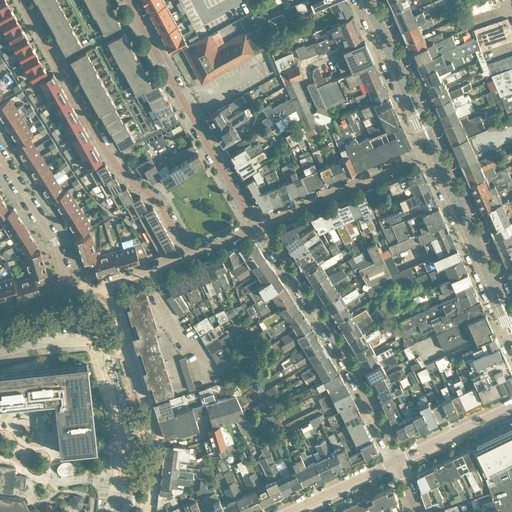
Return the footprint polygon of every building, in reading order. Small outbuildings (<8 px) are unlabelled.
[(0,0),(0,8),(8,4),(5,0),(0,0)] [(57,0),(35,0),(50,26),(60,20),(67,16),(57,0)] [(112,9),(107,0),(99,0),(89,5),(103,32),(110,28),(120,23),(114,13),(112,9)] [(163,0),(144,0),(143,1),(145,5),(148,10),(164,2),(163,0)] [(282,1),(281,0),(262,0),(262,1),(265,8),(282,1)] [(305,0),(295,5),(299,13),(307,9),(305,4),(309,2),(312,8),(320,4),(329,0),(305,0)] [(322,8),(309,13),(311,19),(313,18),(333,10),(348,3),(347,3),(346,0),(329,0),(320,4),(322,8)] [(391,0),(390,1),(394,11),(418,0),(391,0)] [(418,0),(394,11),(403,30),(431,17),(453,8),(448,0),(446,0),(436,4),(434,5),(429,7),(423,10),(421,6),(424,5),(432,1),(434,0),(418,0)] [(478,13),(483,11),(480,0),(474,2),(478,13)] [(483,11),(489,9),(485,0),(481,0),(480,0),(483,11)] [(492,0),(485,0),(489,9),(494,7),(492,0)] [(474,2),(469,4),(472,15),(478,13),(474,2)] [(348,3),(333,10),(333,11),(335,15),(337,21),(352,14),(352,12),(350,8),(349,6),(348,4),(348,3)] [(0,21),(14,14),(8,4),(0,8),(0,21)] [(150,12),(149,13),(154,22),(170,13),(165,4),(150,12)] [(466,16),(472,15),(469,4),(463,6),(466,15),(466,16)] [(200,40),(184,48),(202,81),(267,45),(260,30),(257,21),(256,21),(255,17),(252,11),(238,19),(240,21),(245,31),(224,42),(218,30),(209,35),(201,39),(200,40)] [(256,21),(266,17),(268,16),(267,12),(255,17),(256,21)] [(329,12),(320,16),(322,20),(331,17),(329,12)] [(170,13),(154,22),(159,32),(160,31),(175,23),(170,13)] [(282,13),(267,19),(270,25),(284,19),(282,13)] [(19,24),(14,14),(0,21),(0,23),(5,32),(19,24)] [(337,21),(313,31),(317,41),(325,38),(357,24),(352,14),(337,21)] [(431,17),(403,30),(407,40),(408,41),(423,34),(423,33),(421,29),(434,23),(433,22),(439,19),(437,15),(431,17)] [(462,30),(471,26),(466,16),(466,15),(457,18),(462,30)] [(67,16),(60,20),(50,26),(64,52),(75,46),(81,42),(67,16)] [(297,18),(289,21),(292,28),(300,25),(297,18)] [(505,30),(511,28),(508,18),(502,20),(505,30)] [(500,32),(505,30),(502,20),(496,22),(500,32)] [(500,32),(496,22),(491,24),(494,34),(500,32)] [(24,33),(19,24),(5,32),(10,41),(24,33)] [(303,45),(295,49),(299,59),(305,57),(305,58),(317,52),(318,54),(326,51),(344,43),(362,35),(357,24),(325,38),(317,41),(313,43),(306,46),(303,45)] [(489,36),(494,34),(491,24),(485,26),(489,36)] [(161,33),(160,34),(165,43),(181,34),(176,25),(161,33)] [(489,36),(485,26),(480,28),(483,38),(489,36)] [(478,40),(483,38),(480,28),(474,30),(475,32),(478,40)] [(123,30),(114,35),(106,39),(121,66),(124,64),(125,64),(128,62),(137,57),(131,44),(129,40),(123,30)] [(509,41),(505,30),(500,32),(504,43),(509,41)] [(426,39),(423,34),(408,41),(412,52),(444,37),(442,32),(426,39)] [(504,43),(500,32),(494,34),(498,45),(504,43)] [(30,43),(24,33),(10,41),(16,51),(30,43)] [(165,43),(170,53),(183,46),(187,44),(181,34),(165,43)] [(498,45),(494,34),(489,36),(492,47),(498,45)] [(449,35),(444,37),(412,52),(417,62),(454,46),(449,35)] [(492,47),(489,36),(483,38),(487,49),(492,47)] [(473,38),(454,46),(417,62),(422,73),(438,66),(462,56),(475,50),(480,48),(476,38),(474,39),(473,38)] [(487,49),(483,38),(478,40),(481,49),(481,50),(487,49)] [(347,56),(336,60),(342,75),(342,76),(374,62),(371,55),(368,57),(366,52),(369,51),(367,47),(364,41),(364,40),(342,49),(342,50),(345,55),(346,54),(347,56)] [(35,53),(30,43),(16,51),(21,61),(35,53)] [(481,49),(480,48),(475,50),(480,61),(485,59),(481,50),(481,49)] [(100,75),(85,49),(79,53),(68,59),(83,85),(94,79),(100,75)] [(21,61),(26,71),(41,63),(35,53),(21,61)] [(290,53),(274,60),(279,72),(295,65),(290,53)] [(438,66),(422,73),(427,85),(442,78),(451,74),(449,69),(464,62),(462,56),(438,66)] [(152,85),(151,83),(144,71),(142,67),(137,57),(128,62),(125,64),(124,64),(121,66),(135,93),(144,89),(150,86),(152,85)] [(504,58),(498,60),(502,71),(507,69),(508,69),(504,58)] [(485,59),(480,61),(484,72),(489,69),(487,64),(485,59)] [(498,60),(493,62),(496,73),(502,71),(498,60)] [(328,82),(317,87),(322,98),(379,73),(374,62),(342,76),(342,75),(333,79),(333,80),(330,81),(328,82)] [(493,62),(487,64),(489,69),(491,75),(496,73),(493,62)] [(46,72),(41,63),(26,71),(32,80),(46,72)] [(295,65),(279,72),(284,84),(295,79),(301,76),(298,64),(295,65)] [(511,80),(511,81),(507,69),(502,71),(496,73),(491,75),(493,79),(495,83),(497,88),(500,96),(511,92),(511,80)] [(442,78),(427,85),(431,94),(431,95),(447,88),(447,87),(445,84),(461,76),(459,70),(451,74),(442,78)] [(44,91),(58,83),(53,73),(38,81),(44,91)] [(349,97),(352,96),(383,83),(379,73),(322,98),(325,108),(341,101),(349,97)] [(321,74),(312,77),(314,82),(317,87),(322,77),(321,74)] [(98,111),(99,110),(108,105),(114,102),(100,75),(94,79),(83,85),(98,111)] [(322,77),(317,87),(328,82),(325,76),(322,77)] [(295,79),(284,84),(285,86),(289,96),(298,85),(295,79)] [(156,81),(151,83),(152,85),(150,86),(144,89),(148,97),(154,94),(163,89),(158,80),(156,81)] [(326,109),(326,108),(325,108),(322,98),(317,87),(314,82),(306,85),(315,105),(317,106),(326,109)] [(63,92),(58,83),(44,91),(49,100),(63,92)] [(383,83),(352,96),(354,102),(364,98),(366,103),(373,99),(374,101),(388,95),(383,83)] [(447,88),(431,95),(432,95),(436,104),(462,93),(462,92),(472,88),(470,83),(449,92),(447,89),(447,88)] [(298,85),(289,96),(290,96),(292,101),(300,91),(298,85)] [(490,92),(486,93),(491,104),(494,103),(497,102),(501,99),(500,96),(497,88),(490,92)] [(158,103),(167,98),(163,89),(154,94),(148,97),(152,106),(155,104),(156,104),(158,103)] [(254,90),(245,93),(247,98),(256,94),(254,90)] [(300,91),(292,101),(294,107),(302,97),(300,91)] [(69,102),(63,92),(49,100),(55,110),(69,102)] [(511,92),(500,96),(501,99),(504,105),(511,101),(511,92)] [(464,97),(462,93),(436,104),(440,113),(470,100),(468,95),(464,97)] [(378,110),(392,104),(388,95),(374,101),(361,107),(358,108),(345,113),(349,123),(355,120),(362,117),(378,110)] [(241,96),(206,116),(213,128),(228,119),(225,114),(245,102),(241,96)] [(267,115),(261,119),(265,126),(268,125),(273,122),(274,121),(295,109),(294,107),(292,101),(290,96),(272,107),(269,102),(262,106),(267,115)] [(302,97),(294,107),(295,109),(297,112),(305,102),(302,97)] [(10,98),(0,104),(0,116),(15,107),(10,98)] [(172,107),(167,98),(158,103),(156,104),(155,104),(152,106),(157,115),(160,113),(161,113),(163,112),(172,107)] [(501,99),(497,102),(501,111),(506,110),(504,105),(501,99)] [(474,108),(470,100),(440,113),(445,125),(468,115),(467,113),(475,110),(474,108)] [(74,112),(69,102),(55,110),(60,120),(74,112)] [(117,112),(118,112),(113,104),(115,103),(114,102),(108,105),(99,110),(98,111),(103,120),(117,112)] [(305,102),(297,112),(299,118),(307,108),(305,102)] [(366,127),(370,136),(392,127),(401,123),(392,104),(378,110),(362,117),(366,125),(381,118),(382,120),(366,127)] [(228,119),(213,128),(223,145),(239,135),(233,125),(253,113),(249,106),(228,119)] [(326,109),(317,106),(316,111),(329,116),(326,109)] [(15,107),(0,116),(6,125),(21,116),(15,107)] [(160,113),(157,115),(161,125),(167,121),(177,116),(172,107),(163,112),(161,113),(160,113)] [(307,108),(299,118),(302,124),(310,114),(307,108)] [(26,119),(35,113),(33,109),(27,113),(23,116),(26,119)] [(295,109),(274,121),(280,129),(299,118),(297,112),(295,109)] [(316,111),(310,114),(316,126),(331,119),(329,116),(316,111)] [(80,121),(74,112),(60,120),(65,129),(80,121)] [(108,130),(110,129),(119,123),(125,120),(124,119),(123,120),(118,112),(117,112),(103,120),(108,130)] [(345,113),(334,119),(339,131),(356,170),(402,149),(409,147),(410,144),(404,131),(401,123),(392,127),(370,136),(364,139),(361,141),(358,142),(357,139),(356,136),(354,133),(353,130),(351,127),(349,123),(345,113)] [(310,114),(302,124),(303,127),(305,131),(313,127),(316,126),(310,114)] [(468,115),(445,125),(449,134),(481,120),(479,116),(470,120),(468,115)] [(21,116),(6,125),(11,134),(27,125),(21,116)] [(511,140),(511,123),(510,119),(485,129),(453,143),(462,162),(477,155),(476,154),(492,147),(495,148),(511,140)] [(115,137),(124,132),(130,129),(125,120),(119,123),(110,129),(115,137)] [(485,129),(481,120),(449,134),(453,143),(485,129)] [(85,131),(80,121),(65,129),(71,139),(85,131)] [(273,122),(268,125),(271,130),(276,127),(273,122)] [(180,123),(171,129),(173,133),(178,131),(183,128),(180,123)] [(27,125),(11,134),(17,144),(31,138),(34,136),(27,125)] [(303,127),(285,137),(290,146),(298,142),(306,137),(303,132),(305,131),(303,127)] [(305,131),(303,132),(306,137),(315,133),(313,127),(305,131)] [(130,129),(124,132),(115,137),(119,146),(129,141),(135,138),(130,129)] [(91,141),(85,131),(71,139),(76,149),(91,141)] [(339,158),(346,174),(356,170),(339,131),(332,133),(336,142),(340,151),(342,157),(339,158)] [(162,134),(151,140),(154,146),(165,139),(164,139),(162,134)] [(31,138),(17,144),(18,144),(14,147),(19,155),(35,145),(31,138)] [(82,159),(96,151),(91,141),(76,149),(82,159)] [(331,141),(327,143),(329,149),(328,149),(333,161),(330,162),(329,163),(336,178),(337,178),(346,174),(339,158),(331,141)] [(244,146),(229,155),(233,162),(233,163),(235,165),(250,156),(262,149),(259,143),(252,147),(251,148),(248,143),(244,146)] [(132,144),(122,149),(121,150),(124,154),(134,148),(132,144)] [(193,144),(183,150),(194,168),(204,163),(193,144)] [(35,145),(19,155),(25,165),(41,155),(35,145)] [(492,147),(476,154),(477,155),(477,156),(495,149),(495,148),(492,147)] [(124,154),(128,159),(137,154),(135,149),(134,148),(124,154)] [(318,149),(312,151),(314,155),(319,167),(326,183),(336,178),(329,163),(325,164),(318,149)] [(185,174),(194,168),(183,150),(173,155),(185,174)] [(250,156),(235,165),(235,167),(237,169),(241,176),(260,165),(258,161),(266,156),(263,150),(251,158),(250,156)] [(102,160),(96,151),(82,159),(87,168),(102,160)] [(308,151),(303,153),(318,186),(320,185),(326,183),(319,167),(316,168),(308,151)] [(302,174),(301,175),(307,191),(315,187),(315,188),(318,186),(303,153),(298,155),(306,172),(302,174)] [(466,173),(498,158),(496,153),(479,161),(477,156),(477,155),(462,162),(466,173)] [(41,155),(25,165),(31,174),(47,164),(41,155)] [(175,180),(185,174),(173,155),(164,161),(175,180)] [(150,157),(149,158),(160,176),(165,185),(175,180),(164,161),(155,166),(150,157)] [(160,176),(149,158),(135,167),(134,167),(141,174),(145,172),(151,182),(160,176)] [(500,163),(498,158),(466,173),(471,183),(495,173),(493,167),(500,163)] [(285,200),(291,198),(284,182),(281,183),(275,169),(273,170),(268,160),(265,162),(266,164),(282,202),(285,201),(285,200)] [(292,162),(286,164),(299,194),(302,194),(301,193),(307,191),(300,175),(298,176),(292,162)] [(89,171),(97,184),(112,176),(104,163),(89,171)] [(47,164),(31,174),(37,184),(53,173),(47,164)] [(267,189),(274,205),(280,203),(282,202),(266,164),(261,166),(270,188),(267,189)] [(284,182),(291,198),(296,195),(296,196),(299,194),(286,164),(281,166),(287,181),(284,182)] [(258,168),(242,178),(260,208),(264,209),(274,205),(267,189),(265,184),(260,186),(258,181),(263,179),(258,168)] [(495,173),(471,183),(475,192),(491,186),(495,184),(501,181),(510,177),(506,168),(495,173)] [(418,169),(413,171),(365,192),(369,201),(395,189),(425,177),(424,176),(422,170),(418,169)] [(53,173),(37,184),(43,193),(59,183),(53,173)] [(114,175),(112,176),(97,184),(97,185),(100,184),(107,197),(121,188),(114,175)] [(411,188),(413,193),(429,186),(425,177),(395,189),(398,194),(411,188)] [(491,186),(475,192),(483,210),(501,202),(504,201),(499,190),(509,186),(509,187),(511,186),(511,180),(510,177),(501,181),(495,184),(491,186)] [(65,192),(59,183),(43,193),(49,202),(53,200),(68,190),(65,192)] [(118,207),(133,199),(126,186),(121,188),(107,197),(107,198),(111,195),(118,207)] [(404,208),(433,195),(429,186),(413,193),(400,199),(404,208)] [(53,200),(59,209),(74,199),(68,190),(53,200)] [(357,195),(355,196),(370,230),(375,228),(371,219),(374,217),(370,208),(363,193),(357,195)] [(437,204),(433,195),(404,208),(378,219),(382,228),(408,217),(421,211),(437,204)] [(125,205),(132,217),(147,209),(139,196),(138,196),(135,198),(133,199),(118,207),(119,209),(125,205)] [(352,197),(347,200),(353,215),(357,214),(365,232),(370,230),(355,196),(352,197)] [(59,209),(65,218),(80,208),(74,199),(59,209)] [(339,203),(337,204),(349,233),(350,236),(355,234),(352,226),(356,225),(352,216),(353,215),(347,200),(339,203)] [(501,202),(483,210),(491,229),(511,220),(511,201),(510,203),(509,201),(502,204),(501,202)] [(0,217),(10,211),(9,210),(4,202),(0,203),(0,217)] [(334,205),(328,208),(335,223),(343,243),(352,240),(350,236),(349,233),(337,204),(334,205)] [(444,221),(437,204),(421,211),(408,217),(382,228),(386,237),(387,239),(395,236),(398,241),(444,221)] [(145,228),(160,220),(152,206),(147,209),(132,217),(133,218),(138,215),(145,228)] [(19,217),(13,207),(9,210),(10,211),(0,217),(0,220),(4,226),(19,217)] [(65,218),(71,227),(86,218),(80,208),(65,218)] [(322,210),(320,211),(327,227),(334,240),(336,243),(337,245),(342,242),(339,238),(332,225),(335,223),(328,208),(322,210)] [(317,213),(309,216),(318,230),(321,229),(329,243),(334,240),(327,227),(320,211),(317,212),(317,213)] [(10,236),(25,226),(19,217),(4,226),(10,236)] [(92,226),(86,218),(71,227),(76,236),(92,226)] [(307,220),(305,218),(279,229),(278,229),(277,233),(283,242),(298,231),(296,228),(307,220)] [(153,242),(168,234),(160,220),(145,228),(153,242)] [(511,220),(491,229),(495,238),(511,231),(511,220)] [(402,250),(423,241),(448,230),(444,221),(398,241),(387,246),(389,249),(391,254),(402,250)] [(31,235),(25,226),(10,236),(16,245),(31,235)] [(300,234),(298,231),(283,242),(287,247),(288,249),(315,231),(312,226),(300,234)] [(438,249),(440,254),(456,247),(448,230),(423,241),(429,253),(438,249)] [(318,236),(315,231),(288,249),(290,252),(294,257),(309,247),(307,244),(318,236)] [(511,231),(495,238),(499,247),(511,241),(511,231)] [(176,248),(168,234),(153,242),(160,255),(176,248)] [(22,254),(37,245),(31,235),(16,245),(22,254)] [(73,241),(77,251),(94,246),(91,235),(83,238),(73,241)] [(148,259),(149,259),(146,254),(144,249),(143,247),(140,242),(138,239),(139,239),(138,239),(137,239),(138,242),(134,243),(135,245),(124,249),(129,265),(139,262),(139,260),(147,257),(148,259)] [(244,258),(258,248),(254,242),(255,242),(251,241),(223,254),(228,266),(239,262),(238,261),(244,257),(244,258)] [(294,257),(299,264),(325,246),(322,241),(310,249),(309,247),(294,257)] [(511,241),(499,247),(503,255),(511,251),(511,241)] [(369,251),(374,262),(382,258),(380,253),(375,242),(367,245),(369,251)] [(336,243),(329,246),(333,254),(340,250),(336,243)] [(85,261),(87,270),(97,257),(94,246),(77,251),(80,262),(85,261)] [(325,246),(299,264),(304,271),(324,259),(321,256),(329,251),(325,246)] [(426,270),(459,255),(456,247),(440,254),(422,261),(426,270)] [(244,258),(246,261),(233,268),(236,273),(264,256),(259,248),(258,248),(244,258)] [(118,269),(129,265),(124,249),(113,252),(118,269)] [(389,249),(380,253),(382,258),(391,254),(389,249)] [(324,259),(304,271),(304,272),(311,282),(326,271),(324,268),(337,260),(336,259),(343,255),(340,250),(333,254),(324,259)] [(365,250),(360,252),(360,253),(364,258),(367,265),(374,262),(369,251),(366,252),(365,250)] [(4,251),(2,254),(8,259),(10,255),(4,251)] [(25,266),(43,261),(40,251),(22,256),(25,266)] [(511,251),(503,255),(509,269),(511,267),(511,251)] [(102,255),(108,272),(118,269),(113,252),(102,255)] [(97,257),(87,270),(95,267),(97,275),(108,272),(102,255),(97,257)] [(220,255),(211,259),(218,274),(222,284),(223,287),(226,286),(227,287),(229,286),(223,271),(226,269),(220,255)] [(236,273),(231,277),(233,281),(239,277),(239,279),(254,270),(256,273),(257,274),(271,266),(270,264),(264,256),(236,273)] [(352,257),(347,260),(352,268),(356,265),(355,262),(352,257)] [(429,271),(435,284),(466,271),(460,257),(429,271)] [(363,258),(355,262),(356,265),(359,268),(367,265),(363,258)] [(359,268),(367,281),(369,285),(390,276),(382,258),(374,262),(367,265),(359,268)] [(211,259),(203,262),(216,292),(220,290),(219,286),(222,284),(218,274),(211,259)] [(43,261),(25,266),(29,278),(34,276),(45,283),(42,274),(46,273),(43,261)] [(216,292),(203,262),(193,267),(199,282),(200,282),(204,280),(211,294),(216,292)] [(259,278),(241,289),(244,294),(249,292),(277,274),(271,266),(257,274),(259,278)] [(411,266),(390,276),(369,285),(370,286),(372,290),(374,293),(415,275),(411,266)] [(199,282),(193,267),(183,271),(196,300),(201,298),(195,284),(199,283),(199,282)] [(311,282),(317,291),(346,272),(342,267),(329,276),(326,271),(311,282)] [(183,271),(174,275),(181,290),(185,289),(191,303),(196,300),(183,271)] [(431,290),(413,298),(415,304),(439,293),(470,280),(466,271),(435,284),(429,287),(431,290)] [(349,278),(346,272),(317,291),(322,300),(323,301),(339,291),(338,290),(336,286),(349,278)] [(415,277),(417,283),(427,279),(425,273),(416,277),(415,277)] [(283,283),(277,274),(249,292),(255,300),(283,283)] [(177,292),(181,290),(174,275),(165,279),(172,294),(178,303),(183,310),(188,307),(177,292)] [(24,279),(29,296),(40,293),(37,285),(45,283),(34,276),(29,278),(24,279)] [(1,282),(6,298),(16,295),(11,278),(1,282)] [(11,278),(16,295),(17,295),(18,300),(29,296),(24,279),(14,282),(13,278),(11,278)] [(470,280),(439,293),(442,300),(457,294),(458,296),(474,288),(470,280)] [(259,309),(288,291),(284,284),(283,283),(255,300),(248,305),(245,306),(250,314),(259,309)] [(144,286),(122,293),(128,313),(150,307),(144,286)] [(323,301),(330,311),(357,294),(359,293),(356,287),(342,296),(339,291),(323,301)] [(458,296),(399,322),(403,330),(405,329),(410,327),(478,297),(474,288),(458,296)] [(288,291),(259,309),(262,313),(277,304),(280,307),(293,299),(288,291)] [(166,298),(173,307),(178,303),(172,294),(166,298)] [(361,300),(357,294),(330,311),(335,320),(336,321),(350,312),(347,308),(361,300)] [(478,297),(430,318),(436,332),(484,311),(478,297)] [(280,309),(258,322),(263,330),(265,329),(298,307),(294,300),(293,299),(280,307),(280,309)] [(184,313),(183,310),(178,303),(173,307),(179,316),(184,313)] [(382,306),(388,316),(393,314),(387,303),(382,306)] [(388,316),(382,306),(378,309),(383,319),(388,316)] [(150,307),(128,313),(135,334),(131,335),(132,336),(134,342),(138,356),(160,349),(156,335),(154,329),(157,328),(150,307)] [(298,307),(265,329),(270,336),(290,324),(291,325),(305,317),(304,316),(298,307)] [(223,309),(215,312),(220,322),(227,317),(224,310),(223,309)] [(336,322),(342,331),(369,314),(365,309),(353,317),(350,313),(350,312),(336,321),(336,322)] [(443,350),(474,336),(476,342),(494,334),(484,311),(436,332),(435,333),(443,350)] [(372,320),(369,314),(342,331),(348,340),(362,331),(361,331),(359,327),(372,320)] [(348,340),(354,350),(381,333),(391,327),(394,325),(388,316),(383,319),(387,324),(378,329),(377,328),(365,336),(362,332),(362,331),(348,340)] [(294,329),(271,343),(274,349),(311,326),(305,317),(291,325),(294,329)] [(209,319),(201,324),(206,331),(212,327),(214,326),(209,319)] [(200,335),(206,331),(199,320),(193,325),(200,335)] [(401,335),(394,325),(391,327),(397,338),(401,335)] [(311,326),(274,349),(277,354),(300,340),(302,343),(316,335),(312,328),(311,326)] [(206,331),(200,335),(205,344),(217,336),(212,327),(206,331)] [(403,330),(399,332),(403,339),(408,337),(407,335),(405,329),(403,330)] [(217,336),(205,344),(210,352),(232,339),(228,333),(219,339),(217,336)] [(385,339),(381,333),(354,350),(359,359),(374,350),(374,349),(372,346),(385,339)] [(304,348),(281,362),(284,368),(322,344),(317,336),(316,335),(302,343),(302,345),(304,348)] [(408,337),(403,339),(407,346),(413,343),(410,336),(408,337)] [(462,354),(464,359),(472,355),(473,356),(499,344),(495,336),(470,347),(472,350),(462,354)] [(232,339),(210,352),(215,361),(234,349),(237,347),(232,339)] [(312,362),(327,353),(322,344),(282,369),(285,373),(297,366),(310,358),(312,362)] [(468,369),(503,354),(499,344),(473,356),(472,355),(464,359),(465,360),(457,363),(460,370),(467,367),(468,369)] [(359,359),(364,369),(393,353),(390,348),(377,355),(374,351),(374,350),(359,359)] [(160,349),(138,356),(145,377),(167,370),(160,349)] [(234,349),(215,361),(221,370),(234,362),(232,359),(237,355),(234,349)] [(314,365),(301,373),(304,378),(332,361),(327,353),(312,362),(314,365)] [(393,353),(364,369),(369,379),(385,370),(383,366),(387,364),(389,366),(397,362),(393,353)] [(468,369),(468,370),(472,379),(478,376),(507,363),(503,354),(468,369)] [(418,355),(414,357),(418,362),(421,366),(424,365),(418,355)] [(445,355),(434,360),(439,371),(450,365),(445,355)] [(179,359),(182,369),(188,367),(185,357),(179,359)] [(332,361),(304,378),(306,382),(313,379),(315,382),(337,369),(332,361)] [(221,370),(226,378),(235,373),(232,368),(236,366),(234,362),(221,370)] [(430,362),(424,365),(425,367),(426,367),(427,368),(428,372),(433,370),(430,362)] [(478,376),(472,379),(476,387),(496,378),(496,379),(511,372),(507,363),(478,376)] [(87,364),(0,373),(0,405),(54,400),(60,453),(96,449),(87,364)] [(182,369),(185,380),(191,378),(188,367),(182,369)] [(369,379),(374,388),(394,379),(404,374),(401,367),(387,375),(385,370),(369,379)] [(417,371),(416,371),(419,376),(428,372),(427,368),(426,367),(425,367),(417,371)] [(167,370),(145,377),(151,398),(173,391),(167,370)] [(338,371),(309,387),(311,392),(326,384),(328,389),(343,381),(338,372),(339,372),(338,371)] [(511,373),(511,372),(496,379),(496,378),(476,387),(482,399),(501,390),(511,385),(511,373)] [(463,374),(459,376),(465,390),(472,404),(480,400),(473,386),(470,388),(465,377),(463,374)] [(416,375),(410,378),(413,384),(419,381),(416,375)] [(455,377),(451,379),(464,408),(472,404),(465,390),(462,391),(455,377)] [(189,390),(195,388),(191,378),(185,380),(189,390)] [(394,379),(374,388),(380,400),(399,390),(402,389),(399,384),(397,385),(394,379)] [(453,395),(450,396),(457,411),(464,408),(451,379),(447,381),(453,395)] [(228,381),(222,383),(225,392),(224,393),(225,398),(233,396),(230,390),(228,381)] [(331,393),(318,399),(321,405),(349,391),(343,381),(328,389),(331,393)] [(260,383),(254,386),(258,394),(262,392),(264,391),(260,383)] [(419,383),(413,386),(415,392),(422,389),(419,383)] [(236,384),(231,387),(237,397),(242,394),(240,391),(236,384)] [(254,386),(244,393),(245,395),(247,400),(254,396),(258,394),(254,386)] [(441,401),(448,416),(457,411),(450,396),(446,386),(440,389),(445,399),(441,401)] [(405,388),(402,389),(399,390),(402,396),(408,393),(405,388)] [(263,395),(266,400),(272,396),(270,391),(263,395)] [(349,391),(321,405),(323,410),(336,404),(338,408),(339,408),(354,400),(349,391)] [(431,391),(426,393),(431,405),(430,406),(437,420),(438,420),(448,416),(441,401),(438,394),(434,396),(431,391)] [(212,392),(202,395),(204,401),(204,402),(206,401),(207,404),(215,401),(212,392)] [(182,395),(153,403),(158,419),(173,414),(170,405),(184,401),(182,395)] [(245,395),(235,399),(239,407),(249,402),(247,400),(245,395)] [(424,409),(420,411),(427,425),(437,420),(430,406),(425,395),(419,398),(424,409)] [(173,414),(158,419),(164,438),(177,434),(177,436),(199,430),(194,416),(203,414),(202,410),(207,408),(213,427),(219,425),(225,423),(234,420),(244,417),(240,409),(235,399),(234,397),(233,396),(225,398),(215,401),(207,404),(173,414)] [(269,406),(276,403),(272,396),(266,400),(269,406)] [(391,397),(381,402),(398,439),(407,435),(401,419),(391,397)] [(331,422),(358,410),(354,400),(339,408),(340,411),(328,417),(331,422)] [(404,401),(398,404),(405,417),(401,419),(407,435),(418,430),(406,404),(404,401)] [(418,430),(427,425),(420,411),(418,405),(414,407),(411,402),(406,404),(418,430)] [(273,406),(266,410),(268,415),(275,412),(273,406)] [(347,426),(362,418),(358,410),(331,422),(333,427),(345,422),(347,426)] [(281,411),(269,417),(275,429),(282,425),(279,419),(283,417),(281,412),(281,411)] [(319,420),(317,416),(307,420),(309,423),(310,425),(319,420)] [(244,417),(234,420),(237,427),(240,433),(249,428),(244,417)] [(344,434),(339,436),(341,439),(342,441),(368,429),(363,420),(362,418),(347,426),(348,428),(350,431),(344,434)] [(234,420),(225,423),(228,431),(237,427),(234,420)] [(213,427),(208,428),(211,439),(214,450),(223,446),(225,445),(232,442),(228,431),(225,423),(219,425),(213,427)] [(310,425),(309,423),(300,427),(303,432),(311,428),(310,425)] [(285,431),(282,425),(275,429),(278,435),(285,431)] [(368,429),(342,441),(346,451),(351,449),(349,444),(355,442),(357,446),(372,439),(368,429)] [(488,484),(489,488),(511,476),(511,429),(473,448),(480,464),(483,472),(488,484)] [(332,433),(327,436),(334,451),(342,466),(351,461),(346,451),(342,441),(341,439),(336,441),(332,433)] [(279,438),(273,440),(282,459),(278,461),(292,490),(302,485),(291,462),(279,438)] [(362,456),(377,449),(372,439),(357,446),(362,456)] [(324,441),(319,443),(332,470),(342,466),(334,451),(330,453),(324,441)] [(236,450),(232,442),(223,446),(227,454),(236,450)] [(321,476),(323,475),(332,470),(319,443),(314,445),(320,458),(316,460),(314,460),(311,453),(310,454),(321,476)] [(164,446),(163,455),(163,456),(195,459),(195,454),(189,453),(189,446),(188,446),(173,444),(172,447),(164,446)] [(265,446),(260,449),(261,452),(282,495),(292,490),(278,461),(274,463),(265,446)] [(346,451),(351,461),(362,456),(357,446),(351,449),(346,451)] [(473,448),(463,452),(478,482),(482,480),(476,466),(480,464),(473,448)] [(291,462),(302,485),(311,480),(298,453),(296,449),(291,451),(293,455),(295,459),(291,462)] [(303,451),(298,453),(311,480),(321,476),(310,454),(306,456),(303,451)] [(264,484),(272,499),(273,498),(282,495),(261,452),(258,457),(259,458),(257,459),(268,482),(265,484),(264,484)] [(455,456),(454,457),(461,473),(466,471),(475,490),(480,487),(478,482),(463,452),(459,454),(455,456)] [(163,456),(162,464),(178,466),(185,467),(186,463),(194,465),(195,459),(163,456)] [(220,458),(216,460),(222,471),(223,473),(228,470),(222,457),(220,458)] [(456,476),(461,473),(454,457),(444,462),(443,462),(457,491),(459,494),(462,500),(466,498),(462,489),(463,489),(456,476)] [(248,474),(244,466),(242,460),(237,463),(244,477),(248,474)] [(263,504),(272,499),(264,484),(262,485),(251,462),(244,466),(248,474),(263,504)] [(433,467),(441,483),(446,481),(452,493),(457,491),(443,462),(440,463),(433,467)] [(162,464),(161,473),(192,478),(197,478),(196,474),(193,473),(178,471),(178,466),(162,464)] [(0,465),(0,491),(12,493),(13,486),(24,488),(26,476),(14,474),(15,468),(0,465)] [(426,470),(423,471),(431,487),(438,500),(441,507),(444,506),(441,500),(443,499),(437,485),(441,483),(433,467),(427,470),(426,470)] [(235,481),(230,470),(228,470),(223,473),(224,476),(225,478),(228,485),(235,481)] [(224,476),(223,473),(222,471),(215,474),(218,479),(224,476)] [(438,501),(438,500),(432,503),(426,490),(431,487),(423,471),(421,472),(417,474),(416,478),(428,511),(441,507),(438,501)] [(176,488),(177,481),(192,483),(192,478),(161,473),(159,483),(160,483),(160,486),(159,486),(171,487),(176,488)] [(244,477),(243,477),(250,491),(246,492),(245,493),(252,509),(263,504),(248,474),(244,477)] [(511,476),(489,488),(491,492),(495,504),(497,511),(499,511),(511,507),(511,476)] [(199,491),(208,492),(207,489),(202,479),(201,479),(199,491)] [(235,481),(228,485),(229,486),(241,511),(245,511),(252,509),(245,493),(242,495),(235,481)] [(172,494),(171,491),(171,487),(159,486),(158,493),(172,494)] [(212,486),(207,489),(208,492),(218,511),(229,511),(225,502),(221,504),(212,486)] [(241,511),(229,486),(224,489),(230,500),(225,502),(229,511),(241,511)] [(379,493),(384,504),(398,499),(393,486),(379,493)] [(183,491),(181,489),(176,488),(171,487),(171,491),(172,494),(173,496),(183,491)] [(206,511),(205,511),(218,511),(208,492),(199,491),(197,491),(196,491),(199,498),(203,497),(209,510),(206,511)] [(491,492),(477,497),(481,508),(495,504),(491,492)] [(174,498),(173,496),(172,494),(158,493),(158,498),(161,498),(163,503),(174,498)] [(371,508),(384,504),(379,493),(366,499),(371,508)] [(29,511),(29,510),(28,509),(22,508),(23,498),(0,495),(0,511),(29,511)] [(74,495),(70,499),(69,503),(72,507),(80,508),(84,505),(84,500),(81,496),(74,495)] [(190,496),(187,497),(189,503),(193,511),(205,511),(206,511),(204,511),(201,511),(195,499),(194,499),(194,497),(190,496)] [(371,508),(366,499),(340,511),(361,511),(362,511),(364,511),(364,510),(371,508)] [(384,511),(398,511),(402,511),(402,509),(398,499),(384,504),(371,508),(364,510),(364,511),(377,511),(384,510),(384,511)] [(185,511),(193,511),(189,503),(183,506),(185,511)]
